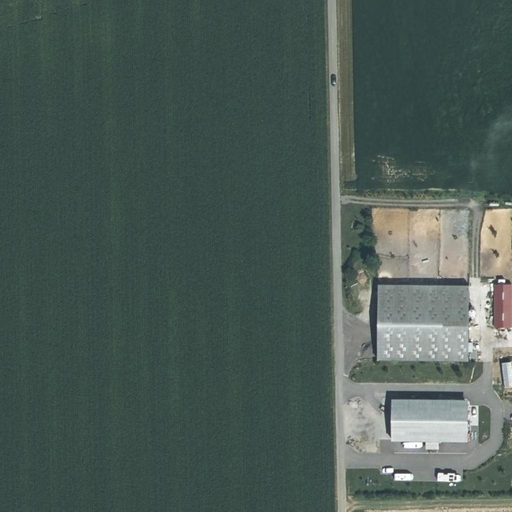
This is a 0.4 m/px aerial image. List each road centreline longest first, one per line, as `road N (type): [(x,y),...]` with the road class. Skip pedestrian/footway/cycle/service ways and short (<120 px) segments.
road 1 (track): [(343,511),(332,0)]
road 2 (track): [(343,507),(511,502)]
